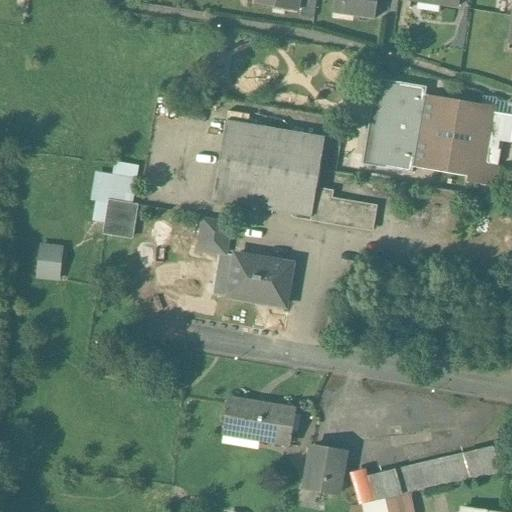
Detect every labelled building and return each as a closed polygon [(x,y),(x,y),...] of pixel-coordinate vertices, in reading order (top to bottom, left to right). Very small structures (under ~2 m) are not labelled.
[(255,0),(255,5),(297,12),(299,0),(255,0)] [(303,0),(301,17),(314,19),(316,0),(303,0)] [(334,0),(334,6),(353,8),(352,17),(373,20),(376,0),(334,0)] [(265,63),(236,78),(247,98),(276,83),(265,63)] [(496,108),(425,96),(426,88),(377,80),(363,164),(412,173),(413,167),(468,177),(467,182),(494,187),(500,150),(499,150),(500,142),(511,144),(511,141),(511,116),(495,114),(496,108)] [(325,142),(225,125),(212,203),(312,220),(317,189),(325,142)] [(102,199),(108,200),(129,203),(133,182),(105,177),(102,199)] [(333,192),(317,189),(312,220),(372,230),(376,207),(332,199),(333,192)] [(135,205),(129,203),(108,200),(102,234),(129,238),(130,238),(135,205)] [(232,227),(203,221),(197,254),(226,259),(232,227)] [(60,248),(41,246),(38,277),(57,279),(60,248)] [(292,266),(237,257),(230,297),(286,306),(292,266)] [(297,411),(233,400),(227,435),(291,445),(297,411)] [(490,441),(476,444),(478,454),(493,451),(490,441)] [(345,453),(312,447),(305,489),(338,494),(345,453)] [(478,454),(365,479),(370,503),(498,475),(493,451),(478,454)] [(365,479),(352,482),(357,505),(370,503),(365,479)] [(415,511),(411,495),(400,497),(402,511),(415,511)] [(402,511),(400,497),(386,500),(388,511),(402,511)] [(388,511),(386,500),(351,508),(351,511),(388,511)]
